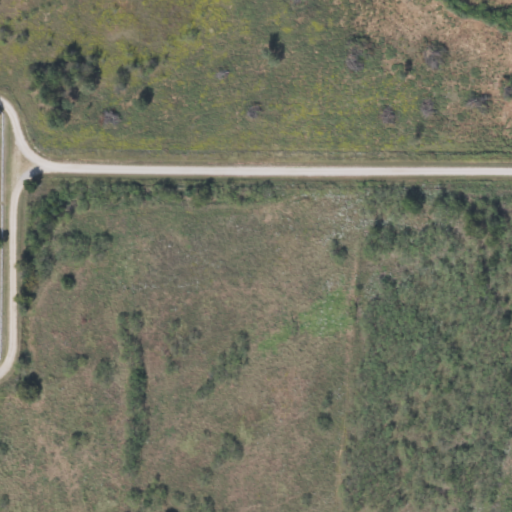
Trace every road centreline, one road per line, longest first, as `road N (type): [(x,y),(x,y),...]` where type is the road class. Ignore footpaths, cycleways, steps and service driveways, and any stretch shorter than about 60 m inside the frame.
road 1 (residential): [(511,170),(21,163)]
road 2 (residential): [(0,373),(13,355),(21,163),(14,108),(0,98)]
